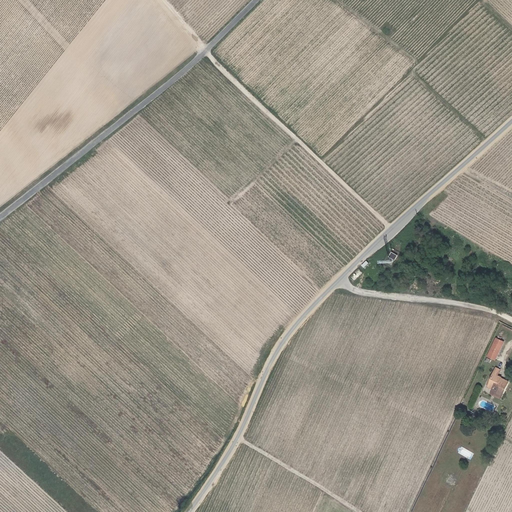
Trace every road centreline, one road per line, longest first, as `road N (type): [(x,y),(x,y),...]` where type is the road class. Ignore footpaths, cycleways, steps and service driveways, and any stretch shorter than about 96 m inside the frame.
road 1 (unclassified): [(194,511),(297,328),(511,124)]
road 2 (unclassified): [(0,216),(206,51),(257,0)]
road 3 (track): [(341,281),(511,320)]
road 4 (track): [(237,437),(362,511)]
